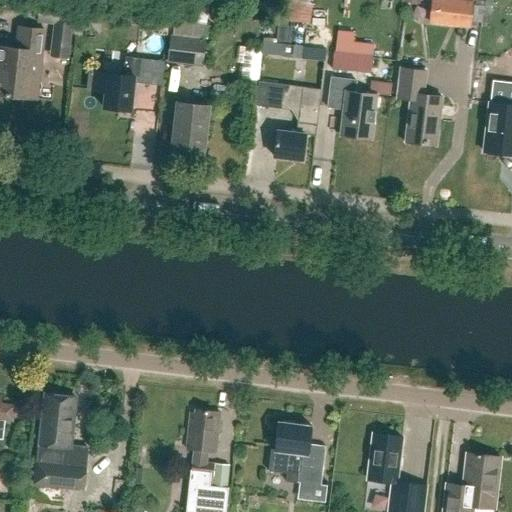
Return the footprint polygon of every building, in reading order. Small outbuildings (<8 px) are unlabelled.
[(470,28),(470,26),(473,1),(463,0),(429,0),(427,24),(470,28)] [(38,23),(54,24),(52,40),(70,42),(74,9),(40,5),(38,23)] [(163,35),(166,19),(149,17),(147,33),(163,35)] [(118,44),(118,23),(106,23),(106,44),(118,44)] [(0,95),(24,98),(36,100),(44,30),(19,27),(16,49),(0,47),(0,95)] [(202,67),(205,40),(170,35),(166,63),(202,67)] [(246,74),(259,78),(269,45),(247,39),(242,57),(250,60),(246,74)] [(324,62),(325,50),(303,48),(302,59),(324,62)] [(370,74),(372,57),(334,52),(332,69),(370,74)] [(134,83),(161,87),(164,64),(125,58),(122,76),(90,72),(87,90),(104,92),(102,108),(130,112),(134,83)] [(396,99),(409,100),(404,144),(435,148),(441,98),(422,96),(425,72),(399,69),(396,99)] [(396,88),(396,76),(382,76),(381,88),(396,88)] [(370,140),(375,96),(353,94),(354,82),(330,79),(326,109),(342,111),(339,137),(370,140)] [(255,106),(283,110),(286,86),(258,82),(255,106)] [(300,88),(297,112),(295,133),(277,130),(273,158),(301,162),(304,136),(313,137),(319,90),(300,88)] [(511,105),(489,103),(484,153),(511,156),(511,105)] [(202,155),(208,108),(177,104),(171,151),(202,155)] [(84,467),(66,465),(68,448),(70,448),(75,398),(44,394),(34,484),(81,489),(84,467)] [(0,437),(2,438),(4,421),(12,422),(13,407),(0,405),(0,399),(0,395),(0,437)] [(192,459),(191,459),(185,511),(215,511),(218,487),(228,488),(231,465),(214,463),(207,462),(209,451),(216,452),(220,413),(215,412),(195,410),(195,414),(189,413),(186,449),(193,449),(192,459)] [(320,485),(325,447),(309,445),(311,426),(278,422),(274,450),(271,449),(268,471),(286,473),(285,482),(297,483),(297,482),(320,485)] [(422,511),(427,484),(396,480),(402,438),(373,434),(367,480),(391,483),(387,511),(422,511)] [(493,509),(500,458),(467,454),(463,487),(446,485),(442,511),(471,511),(472,506),(493,509)]
